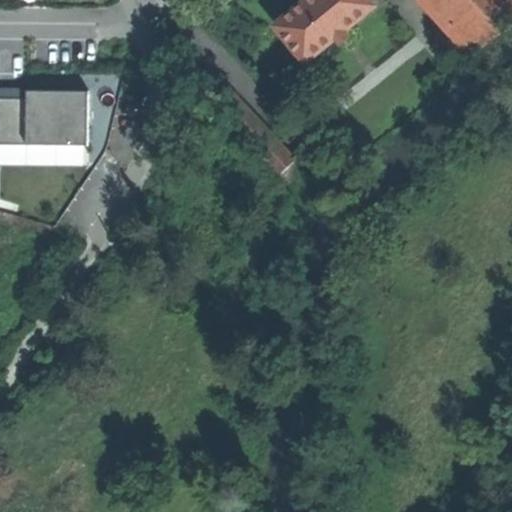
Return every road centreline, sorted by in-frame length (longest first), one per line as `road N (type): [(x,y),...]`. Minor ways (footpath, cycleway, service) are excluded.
road 1 (residential): [(150,22),(173,108),(164,142),(0,388)]
road 2 (unknown): [(150,22),(218,45),(283,97),(378,70),(409,38),(419,0)]
road 3 (residential): [(0,20),(150,22)]
